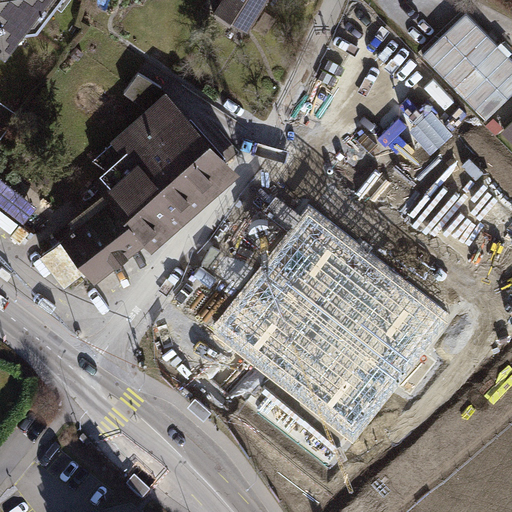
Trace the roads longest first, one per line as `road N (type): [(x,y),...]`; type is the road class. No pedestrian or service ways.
road 1 (residential): [(334,0),(302,75),(244,173),(85,376)]
road 2 (secondary): [(232,511),(85,376)]
road 3 (unknown): [(261,144),(141,47)]
